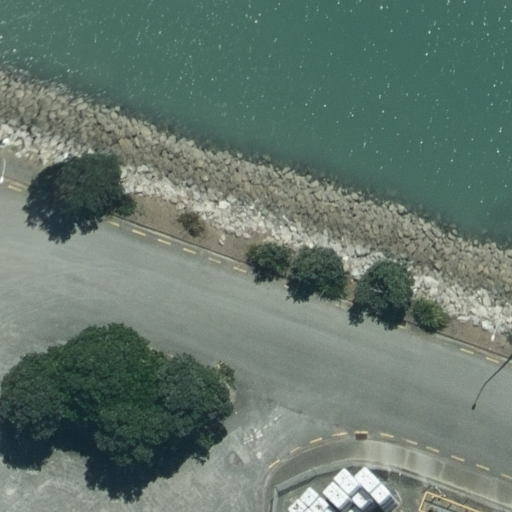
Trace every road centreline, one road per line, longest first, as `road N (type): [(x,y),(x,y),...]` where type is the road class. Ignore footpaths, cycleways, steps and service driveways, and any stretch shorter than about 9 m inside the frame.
road 1 (unclassified): [(87,260),(387,379)]
road 2 (unclassified): [(387,379),(277,416),(186,511)]
road 3 (unclassified): [(511,425),(387,379)]
